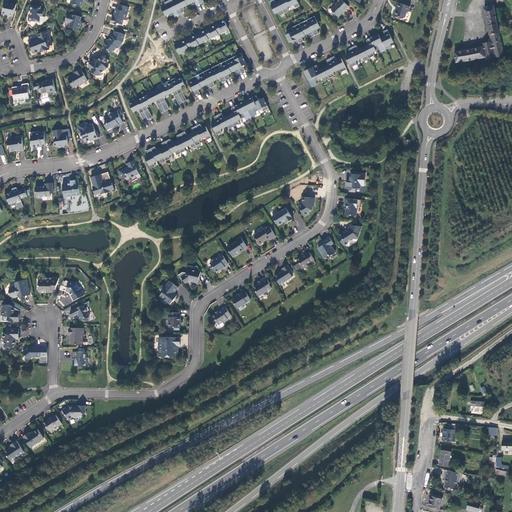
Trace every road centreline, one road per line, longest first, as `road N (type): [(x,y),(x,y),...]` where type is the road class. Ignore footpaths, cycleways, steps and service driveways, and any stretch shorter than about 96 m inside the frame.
road 1 (residential): [(56,393),(156,394),(192,370),(201,303),(323,224),(331,174),(277,69)]
road 2 (trunk): [(511,268),(62,511)]
road 3 (trunk): [(511,281),(148,511)]
road 4 (trunk): [(176,511),(511,299)]
road 5 (trunk): [(229,511),(511,309)]
road 6 (tertiary): [(426,146),(400,480)]
road 7 (residential): [(0,175),(80,162),(262,76)]
road 8 (unclassified): [(400,480),(421,475),(435,417),(511,427)]
road 9 (track): [(511,331),(431,391),(431,422)]
